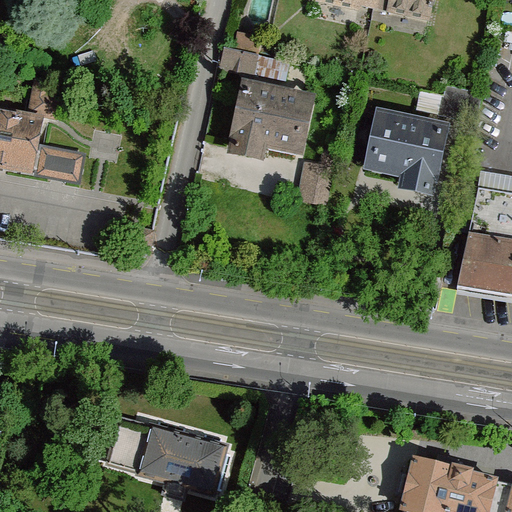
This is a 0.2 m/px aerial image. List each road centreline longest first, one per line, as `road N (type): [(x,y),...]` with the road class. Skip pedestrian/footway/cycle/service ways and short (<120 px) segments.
road 1 (residential): [(157,294),(219,0)]
road 2 (secondary): [(295,367),(511,402)]
road 3 (secondary): [(511,351),(304,318)]
road 4 (secondary): [(304,318),(157,294)]
road 5 (residential): [(295,367),(257,511)]
road 6 (secondary): [(148,344),(295,367)]
road 7 (secondary): [(157,294),(24,272)]
road 8 (secondary): [(16,322),(148,344)]
